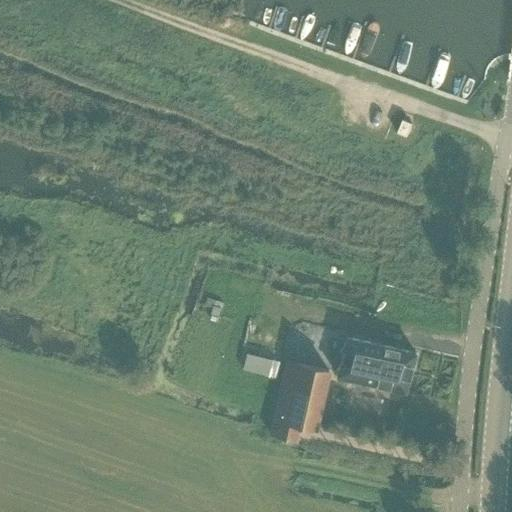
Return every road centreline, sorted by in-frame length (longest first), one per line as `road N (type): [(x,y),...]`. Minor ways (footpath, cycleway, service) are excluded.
road 1 (track): [(113,0),(504,138)]
road 2 (unclassified): [(504,138),(458,511)]
road 3 (primary): [(491,511),(511,305)]
